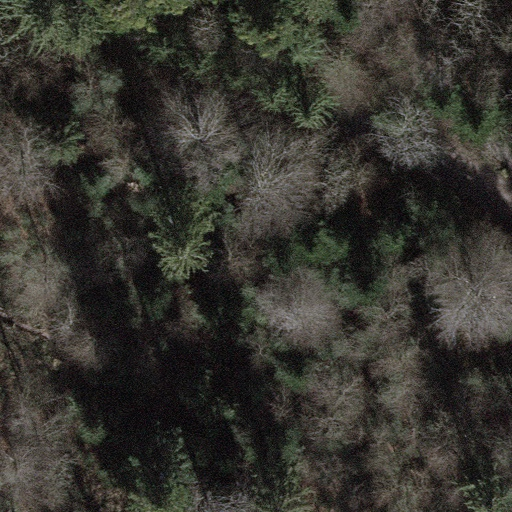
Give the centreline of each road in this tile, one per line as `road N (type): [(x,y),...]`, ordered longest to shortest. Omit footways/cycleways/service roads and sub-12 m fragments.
road 1 (track): [(62,0),(262,79),(511,202)]
road 2 (track): [(511,145),(356,0)]
